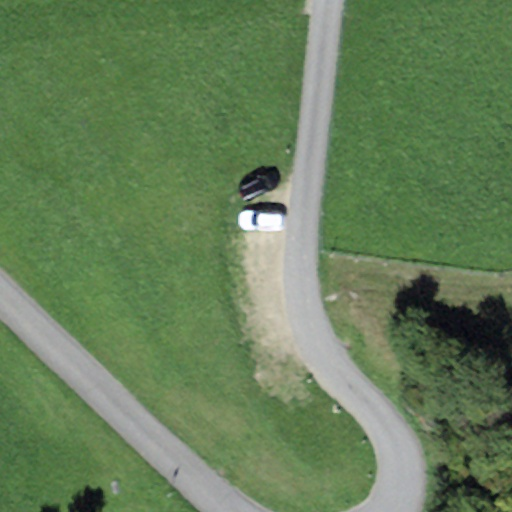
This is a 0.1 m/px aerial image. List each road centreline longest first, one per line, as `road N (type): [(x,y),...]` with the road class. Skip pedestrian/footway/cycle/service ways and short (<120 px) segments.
road 1 (unclassified): [(388,511),(402,455),(384,419),(321,343),(301,281),(328,0)]
road 2 (unclassified): [(0,291),(233,511)]
